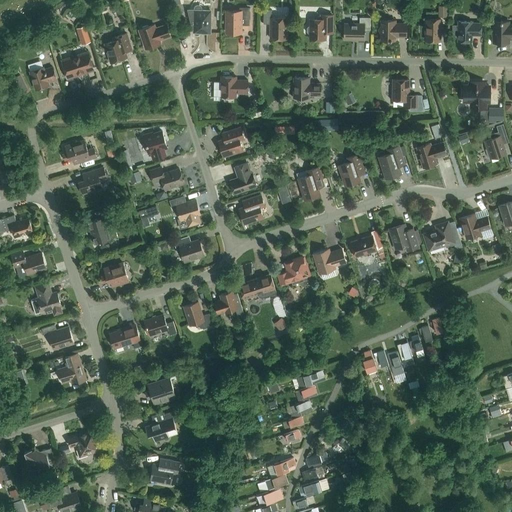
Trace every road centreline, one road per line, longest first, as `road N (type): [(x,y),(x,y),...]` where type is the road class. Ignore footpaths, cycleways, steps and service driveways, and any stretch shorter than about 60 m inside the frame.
road 1 (residential): [(511,64),(220,59),(172,73)]
road 2 (residential): [(230,251),(419,189),(458,195),(511,180)]
road 3 (residential): [(172,73),(39,115),(30,130),(44,189)]
road 4 (residential): [(230,251),(172,73)]
road 5 (residential): [(85,314),(225,269),(230,251)]
road 6 (residential): [(85,314),(44,189)]
